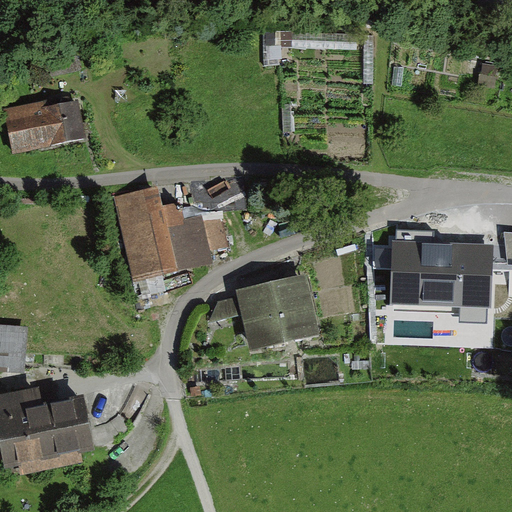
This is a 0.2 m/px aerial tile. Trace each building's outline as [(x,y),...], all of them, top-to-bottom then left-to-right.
[(13,159),(86,144),(78,104),(51,110),(50,104),(3,114),(13,159)] [(148,195),(117,198),(125,281),(203,273),(201,256),(223,254),(220,223),(176,228),(174,212),(150,215),(148,195)] [(393,242),(391,308),(493,311),(495,245),(393,242)] [(236,296),(251,359),(320,342),(306,280),(236,296)] [(0,377),(25,379),(29,331),(0,328),(0,377)] [(34,393),(0,398),(0,471),(7,471),(9,483),(70,474),(67,455),(85,452),(77,401),(36,407),(34,393)]
